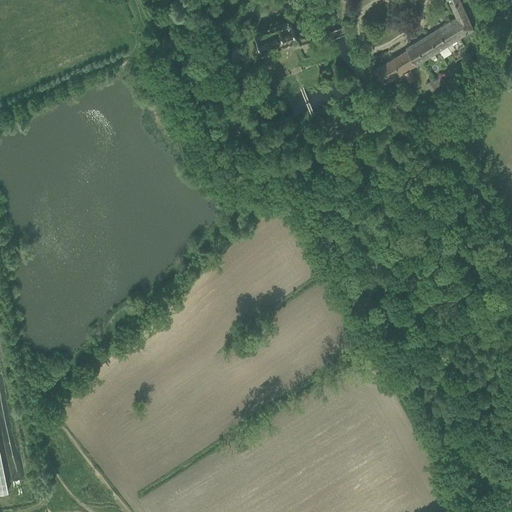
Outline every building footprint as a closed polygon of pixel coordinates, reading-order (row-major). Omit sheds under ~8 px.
[(465,13),(459,0),(447,0),(455,17),(465,13)] [(455,17),(449,21),(460,37),(473,29),(465,13),(455,17)] [(447,45),(460,37),(449,21),(436,29),(447,45)] [(433,54),(447,45),(436,29),(422,37),(433,54)] [(422,37),(412,44),(416,51),(417,50),(423,60),(433,54),(422,37)] [(406,50),(392,59),(395,63),(400,60),(406,71),(416,65),(416,64),(423,60),(417,50),(416,51),(412,44),(405,48),(406,50)] [(395,63),(392,59),(374,70),(383,84),(406,71),(400,60),(395,63)] [(431,91),(437,86),(431,79),(425,84),(431,91)] [(373,110),(350,122),(359,140),(382,128),(373,110)] [(0,492),(10,491),(0,440),(0,492)]
